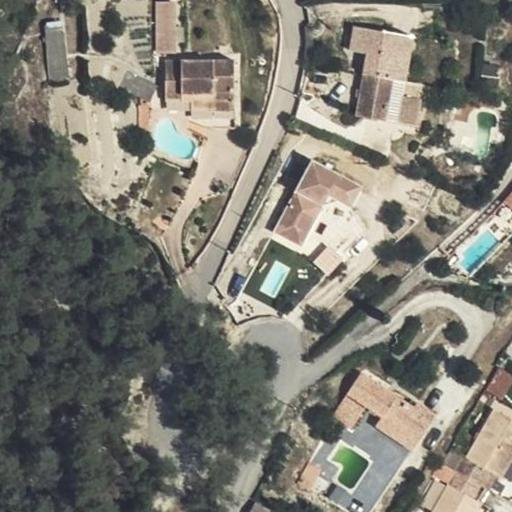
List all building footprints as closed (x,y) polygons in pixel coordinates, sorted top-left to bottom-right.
[(171,0),(153,0),(153,32),(170,33),(171,0)] [(53,4),(55,14),(67,11),(65,1),(53,4)] [(55,14),(60,43),(73,40),(67,11),(55,14)] [(357,62),(403,70),(411,26),(350,15),(346,37),(361,40),(357,62)] [(73,40),(60,43),(64,61),(77,58),(73,40)] [(206,91),(185,91),(185,98),(198,109),(226,109),(226,91),(228,90),(230,45),(161,43),(160,79),(175,80),(176,76),(185,76),(185,81),(206,81),(206,91)] [(142,79),(150,64),(121,51),(115,66),(142,79)] [(401,83),(403,70),(357,62),(349,102),(412,116),(418,87),(401,83)] [(185,81),(185,91),(206,91),(206,81),(185,81)] [(140,118),(141,84),(132,83),(131,119),(140,118)] [(313,160),(276,233),(304,247),(325,205),(339,201),(352,207),(363,186),(313,160)] [(440,412),(423,401),(420,405),(366,371),(340,413),(358,424),(371,402),(389,413),(383,423),(419,445),(440,412)] [(503,472),(511,455),(511,410),(496,402),(466,453),(503,472)] [(511,475),(511,455),(503,472),(511,477),(511,475)] [(440,462),(432,474),(442,480),(450,468),(440,462)] [(450,468),(442,480),(421,511),(476,511),(482,503),(468,494),(474,482),(450,468)]
